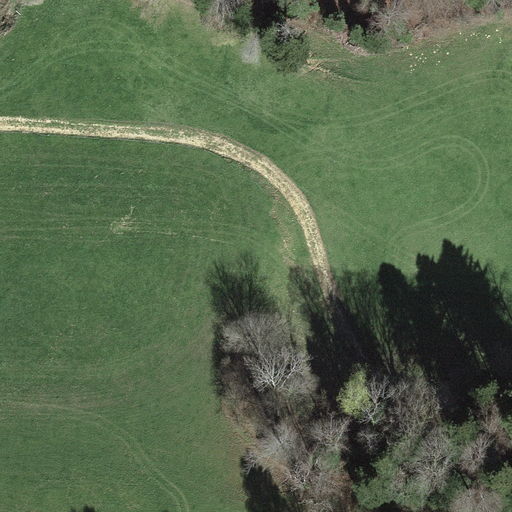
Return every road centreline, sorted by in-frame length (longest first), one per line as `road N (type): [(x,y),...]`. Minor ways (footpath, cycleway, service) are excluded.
road 1 (track): [(0,119),(170,130),(231,148),(298,208),(346,335)]
road 2 (track): [(511,424),(399,395),(375,378),(346,335)]
